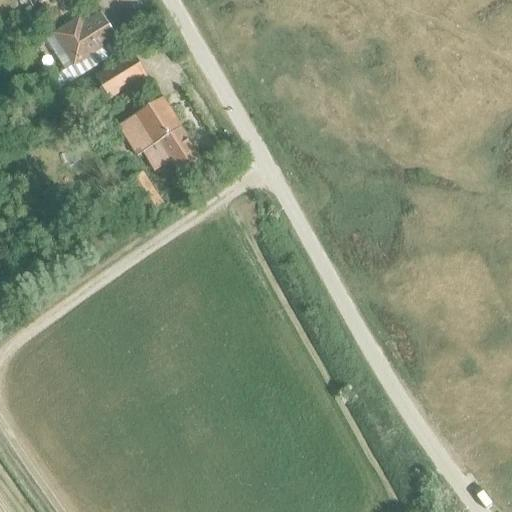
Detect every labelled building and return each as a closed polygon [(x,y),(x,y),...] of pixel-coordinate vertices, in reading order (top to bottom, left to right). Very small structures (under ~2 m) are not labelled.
[(53,33),(71,65),(114,41),(100,16),(82,26),(78,19),(53,33)] [(99,80),(111,98),(148,75),(137,57),(99,80)] [(120,128),(139,158),(145,154),(157,173),(173,163),(180,174),(202,160),(165,100),(120,128)] [(117,168),(122,176),(136,167),(131,159),(117,168)] [(161,204),(155,193),(142,173),(128,181),(148,213),(161,204)] [(79,214),(86,225),(100,217),(93,206),(79,214)]
